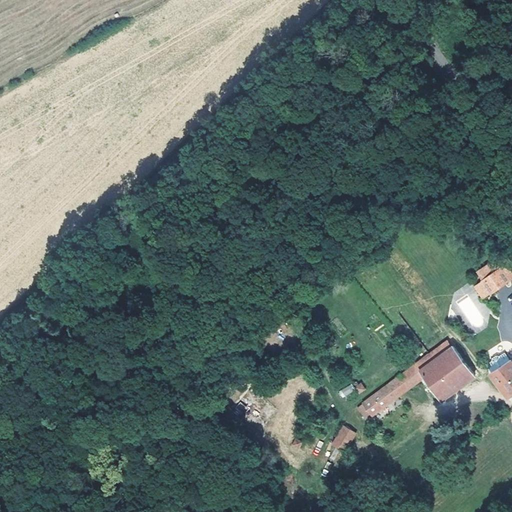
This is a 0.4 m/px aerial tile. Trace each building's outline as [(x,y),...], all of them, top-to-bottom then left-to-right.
[(487,251),(468,265),(477,277),(495,263),(487,251)] [(468,265),(461,270),(470,282),(477,277),(468,265)] [(322,268),(305,280),(312,290),(328,278),(322,268)] [(462,311),(473,306),(469,297),(458,302),(462,311)] [(409,356),(415,363),(446,338),(441,332),(409,356)] [(446,338),(415,363),(419,368),(437,392),(467,369),(446,338)] [(481,357),(502,387),(511,379),(511,360),(500,343),(494,348),(491,347),(487,350),(487,353),(481,357)] [(404,380),(419,368),(415,363),(409,356),(394,367),(404,380)] [(404,380),(394,367),(356,396),(365,409),(404,380)] [(348,380),(353,386),(359,381),(354,375),(348,380)] [(340,396),(354,393),(352,386),(339,389),(340,396)] [(233,409),(239,416),(247,409),(241,402),(233,409)] [(347,451),(358,431),(344,423),(332,442),(347,451)] [(289,431),(286,437),(293,440),(296,434),(289,431)]
